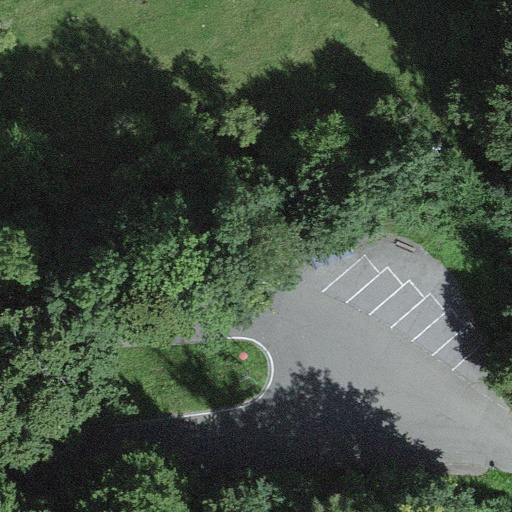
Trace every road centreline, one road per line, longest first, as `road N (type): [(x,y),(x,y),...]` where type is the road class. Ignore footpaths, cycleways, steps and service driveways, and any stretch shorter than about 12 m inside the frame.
road 1 (unclassified): [(341,363),(326,415),(297,432),(0,476)]
road 2 (residential): [(0,328),(79,329),(264,311),(325,336),(341,363)]
road 3 (residential): [(341,363),(511,445)]
